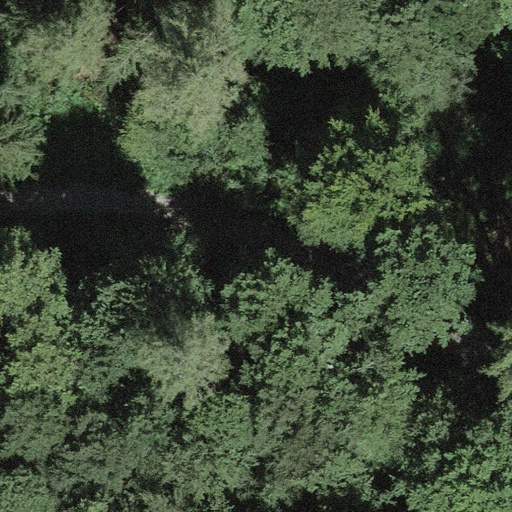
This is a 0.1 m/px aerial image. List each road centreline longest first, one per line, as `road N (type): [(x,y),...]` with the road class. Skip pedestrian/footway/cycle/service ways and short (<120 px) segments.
road 1 (track): [(0,204),(106,197),(156,206),(459,340),(511,372)]
road 2 (track): [(511,154),(459,340)]
